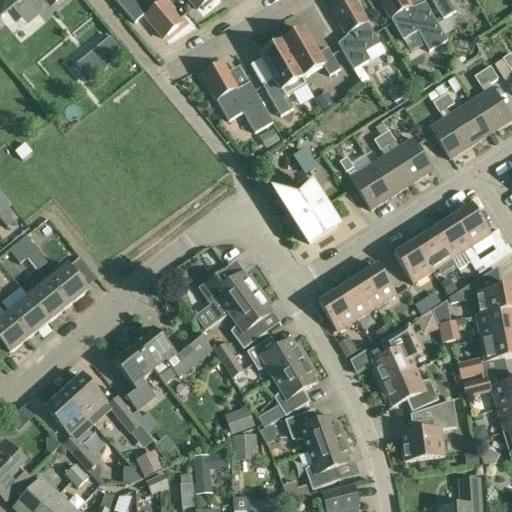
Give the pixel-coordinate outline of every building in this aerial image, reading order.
[(0,0),(0,21),(25,1),(29,5),(34,0),(42,0),(51,10),(63,0),(0,0)] [(178,28),(181,25),(160,0),(113,0),(135,25),(144,17),(163,40),(167,37),(167,38),(178,28)] [(187,0),(197,11),(201,8),(204,11),(215,2),(213,0),(187,0)] [(371,61),(366,53),(379,46),(374,36),(353,0),(351,0),(349,2),(347,0),(343,0),(334,5),(336,9),(332,12),(347,38),(339,44),(337,45),(353,72),(371,61)] [(378,0),(403,42),(417,33),(429,54),(447,43),(425,4),(423,5),(412,9),(406,0),(378,0)] [(430,0),(443,21),(456,14),(449,2),(451,0),(430,0)] [(285,42),(282,44),(301,77),(303,80),(323,68),(329,78),(340,72),(327,50),(317,56),(303,32),(299,34),(299,33),(285,42)] [(86,83),(121,54),(109,40),(75,69),(86,83)] [(301,77),(282,44),(278,46),(263,54),(264,55),(260,57),(274,81),(262,88),(280,119),(293,111),(286,99),(307,87),(303,80),(301,77)] [(500,75),(509,69),(511,67),(511,57),(510,54),(502,59),(493,65),(500,75)] [(384,58),(370,66),(377,78),(391,70),(384,58)] [(202,77),(228,124),(243,115),(255,136),(273,125),(249,84),(237,91),(223,65),(218,68),(218,67),(205,74),(206,75),(202,77)] [(491,69),(488,71),(475,79),(482,91),(489,86),(495,82),(498,81),(491,69)] [(483,98),(471,105),(492,137),(511,124),(511,123),(492,92),(485,96),(483,98)] [(439,99),(446,110),(455,104),(448,94),(439,99)] [(439,114),(446,110),(439,99),(432,104),(439,114)] [(471,150),(492,137),(471,105),(450,118),(471,150)] [(444,122),(429,131),(450,164),(471,150),(450,118),(444,122)] [(388,131),(380,137),(387,147),(395,142),(388,131)] [(380,137),(373,141),(380,152),(387,147),(380,137)] [(392,155),(412,187),(433,174),(413,142),(392,155)] [(391,201),(412,187),(392,155),(371,168),(391,201)] [(339,163),(346,173),(354,168),(347,157),(339,163)] [(391,201),(371,168),(350,182),(370,214),(391,201)] [(309,247),(337,229),(312,190),(297,199),(275,194),(309,247)] [(0,202),(0,222),(7,231),(20,220),(3,200),(0,202)] [(471,209),(452,221),(470,251),(490,238),(471,209)] [(470,251),(452,221),(432,233),(451,263),(470,251)] [(451,263),(432,233),(413,246),(431,276),(451,263)] [(26,238),(18,244),(29,257),(36,251),(26,238)] [(34,267),(35,266),(29,257),(18,244),(8,253),(18,265),(28,258),(34,267)] [(431,276),(413,246),(393,258),(412,288),(431,276)] [(496,251),(480,262),(485,270),(502,260),(496,251)] [(47,284),(67,310),(87,294),(66,268),(47,284)] [(376,269),(357,281),(375,311),(395,299),(376,269)] [(477,308),(479,319),(479,320),(509,314),(509,315),(511,314),(511,301),(510,290),(501,292),(497,269),(448,300),(451,305),(471,301),(472,304),(477,304),(477,308)] [(227,316),(227,317),(259,294),(251,282),(246,282),(242,276),(229,285),(222,275),(198,292),(211,309),(219,321),(227,316)] [(356,324),(375,311),(357,281),(337,294),(356,324)] [(67,310),(47,284),(27,300),(47,326),(67,310)] [(268,305),(259,294),(227,317),(235,328),(230,335),(242,353),(265,336),(258,325),(271,316),(267,310),(268,305)] [(336,336),(356,324),(337,294),(317,306),(336,336)] [(27,300),(7,316),(28,342),(47,326),(27,300)] [(511,336),(511,328),(509,315),(509,314),(479,320),(479,319),(475,320),(479,343),(511,336)] [(0,348),(8,358),(28,342),(7,316),(0,321),(0,348)] [(418,321),(421,329),(428,332),(438,329),(437,328),(434,319),(433,316),(418,321)] [(442,346),(458,343),(454,325),(439,328),(442,346)] [(378,389),(415,373),(409,360),(421,352),(409,327),(380,345),(386,359),(372,365),(375,372),(373,376),(378,389)] [(152,331),(131,347),(153,374),(164,388),(176,378),(178,381),(212,355),(197,336),(172,356),(152,331)] [(511,336),(479,343),(483,366),(511,360),(511,336)] [(337,345),(346,358),(357,351),(348,337),(337,345)] [(266,371),(273,383),(307,362),(300,350),(295,349),(291,343),(278,352),(271,341),(246,355),(258,374),(266,371)] [(214,353),(223,367),(235,360),(225,346),(214,353)] [(153,374),(131,347),(112,363),(132,388),(123,396),(137,414),(155,400),(142,383),(153,374)] [(235,360),(223,367),(233,381),(244,374),(235,360)] [(307,362),(273,383),(280,394),(274,401),(285,420),(309,405),(303,394),(317,386),(313,380),(314,375),(307,362)] [(457,368),(460,382),(482,377),(478,363),(457,368)] [(420,385),(415,373),(378,389),(384,402),(389,404),(392,410),(406,404),(412,415),(438,404),(429,384),(420,385)] [(461,395),(488,388),(485,378),(459,384),(461,395)] [(81,379),(63,396),(92,427),(109,411),(130,436),(140,428),(117,401),(108,409),(81,379)] [(496,413),(511,408),(511,384),(489,391),(496,413)] [(92,427),(63,396),(45,412),(72,441),(64,449),(88,475),(89,474),(100,486),(107,486),(100,477),(100,468),(97,466),(77,444),(85,437),(84,435),(92,427)] [(411,428),(419,427),(420,435),(400,438),(402,452),(400,455),(401,459),(404,463),(404,465),(444,460),(440,434),(456,432),(453,404),(410,418),(411,428)] [(12,419),(22,430),(35,418),(25,407),(12,419)] [(247,407),(225,415),(232,435),(255,427),(247,407)] [(511,432),(511,408),(496,413),(503,436),(507,435),(507,434),(511,432)] [(302,442),(307,455),(344,442),(340,429),(335,426),(333,420),(318,425),(313,413),(284,423),(292,443),(302,442)] [(273,440),(274,436),(277,435),(273,427),(261,433),(267,446),(274,443),(273,440)] [(490,448),(503,446),(500,432),(487,434),(490,448)] [(232,437),(234,462),(258,460),(256,435),(232,437)] [(349,455),(344,442),(307,455),(312,467),(304,473),(312,493),(339,484),(334,472),(349,466),(347,460),(349,455)] [(19,470),(25,463),(5,444),(0,449),(0,489),(3,487),(12,495),(28,479),(19,470)] [(500,457),(486,450),(481,458),(484,467),(496,466),(500,457)] [(156,451),(137,460),(145,476),(163,468),(156,451)] [(210,472),(225,471),(225,456),(194,458),(196,497),(211,496),(210,472)] [(64,475),(71,482),(82,471),(75,464),(64,475)] [(82,471),(71,482),(78,489),(89,478),(82,471)] [(163,474),(154,478),(160,491),(169,487),(163,474)] [(154,478),(145,482),(152,495),(160,491),(154,478)] [(177,478),(177,504),(189,504),(188,478),(177,478)] [(459,510),(431,511),(430,511),(480,511),(478,479),(458,480),(459,510)] [(14,511),(45,511),(58,499),(40,482),(13,511),(14,511)] [(288,503),(310,496),(307,487),(298,489),(285,493),(288,503)] [(325,511),(353,511),(353,510),(358,509),(353,490),(322,498),(325,511)] [(275,511),(275,505),(249,507),(248,498),(232,499),(233,511),(275,511)] [(72,511),(58,499),(45,511),(72,511)]
